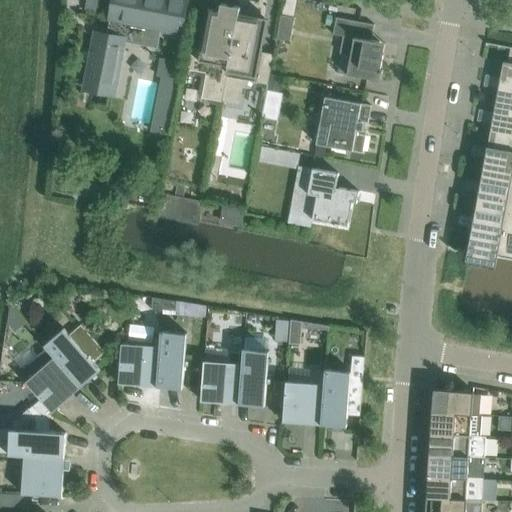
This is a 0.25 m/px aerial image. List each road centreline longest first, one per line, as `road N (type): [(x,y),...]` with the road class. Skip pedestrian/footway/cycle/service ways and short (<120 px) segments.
road 1 (residential): [(406,347),(453,0)]
road 2 (residential): [(127,511),(104,488),(102,465),(119,433),(140,424),(241,440),(268,461)]
road 3 (residential): [(398,481),(406,347)]
road 4 (residential): [(398,481),(270,476)]
